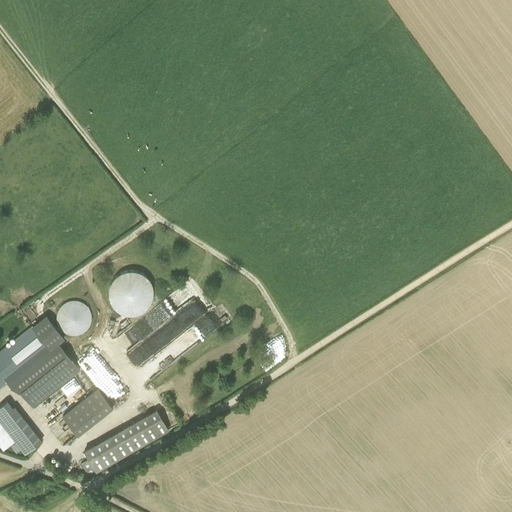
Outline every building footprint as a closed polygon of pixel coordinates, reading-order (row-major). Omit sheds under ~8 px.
[(150,313),(151,271),(115,270),(113,312),(150,313)] [(186,285),(117,334),(127,348),(196,299),(186,285)] [(87,307),(84,297),(56,307),(66,336),(94,326),(89,312),(85,313),(83,308),(87,307)] [(50,348),(7,382),(11,386),(20,390),(32,406),(80,369),(59,342),(64,337),(47,314),(33,325),(50,348)] [(50,348),(33,325),(0,350),(0,387),(7,382),(50,348)] [(62,415),(77,434),(113,407),(97,387),(62,415)] [(0,405),(0,444),(3,449),(15,441),(25,453),(42,440),(8,399),(0,405)] [(89,474),(168,430),(156,409),(85,449),(89,458),(82,462),(89,474)]
